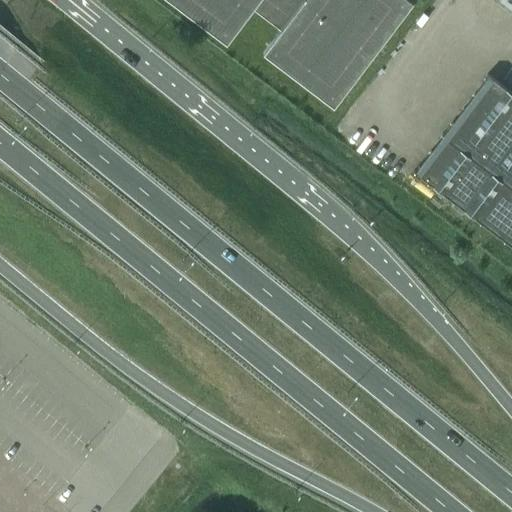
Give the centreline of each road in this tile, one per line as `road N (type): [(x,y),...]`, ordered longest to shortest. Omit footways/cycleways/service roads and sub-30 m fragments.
road 1 (primary): [(511,494),(0,75)]
road 2 (primary): [(511,409),(358,238),(68,0)]
road 3 (primary): [(0,144),(449,511)]
road 4 (primary): [(0,267),(192,415),(368,511)]
